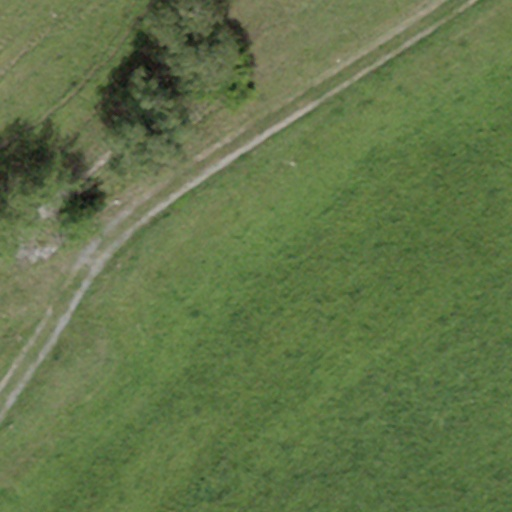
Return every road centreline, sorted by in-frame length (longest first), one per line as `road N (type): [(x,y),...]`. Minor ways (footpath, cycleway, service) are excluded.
road 1 (track): [(498,0),(122,264)]
road 2 (track): [(122,264),(0,434)]
